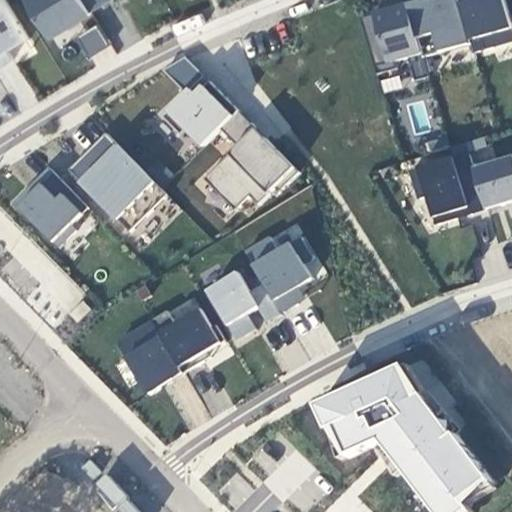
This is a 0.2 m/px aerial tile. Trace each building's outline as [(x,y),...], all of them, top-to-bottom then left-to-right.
[(4,0),(0,0),(0,63),(12,57),(7,48),(27,36),(4,0)] [(28,0),(49,34),(90,9),(83,0),(28,0)] [(83,0),(90,9),(105,0),(83,0)] [(459,0),(419,0),(408,3),(422,52),(424,60),(427,71),(428,70),(424,56),(470,43),(474,58),(475,57),(474,52),(459,0)] [(459,0),(474,52),(511,40),(511,27),(504,0),(459,0)] [(408,3),(360,17),(376,73),(394,68),(392,61),(407,56),(422,52),(408,3)] [(88,58),(109,44),(96,25),(75,39),(88,58)] [(422,52),(407,56),(409,64),(424,60),(422,52)] [(182,87),(198,73),(183,55),(167,69),(182,87)] [(424,60),(409,64),(414,80),(428,76),(427,71),(424,60)] [(399,75),(380,80),(383,93),(402,88),(399,75)] [(238,109),(209,80),(188,100),(183,95),(162,116),(180,134),(185,128),(202,145),(238,109)] [(167,194),(105,131),(68,168),(129,230),(167,194)] [(468,152),(410,170),(418,198),(427,195),(436,224),(457,217),(454,209),(466,205),(469,214),(486,209),(472,165),(468,152)] [(489,159),(472,165),(486,209),(511,200),(511,155),(490,163),(489,159)] [(93,211),(49,166),(13,201),(58,246),(93,211)] [(54,328),(87,291),(8,221),(0,229),(0,270),(4,274),(15,263),(38,283),(23,300),(54,328)] [(270,235),(244,251),(281,312),(297,302),(289,291),(312,277),(303,263),(313,257),(301,236),(279,249),(270,235)] [(312,277),(289,291),(297,302),(319,289),(312,277)] [(194,295),(113,340),(142,392),(223,347),(194,295)] [(69,313),(77,321),(90,308),(82,300),(69,313)] [(406,372),(316,412),(346,467),(381,451),(428,511),(470,511),(495,490),(406,372)]
